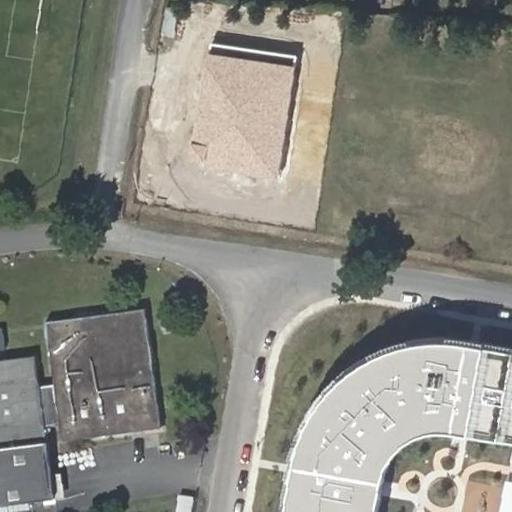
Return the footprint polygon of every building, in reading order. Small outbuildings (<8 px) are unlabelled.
[(296,54),(208,41),(193,140),(210,142),(206,167),(278,177),(296,54)] [(210,142),(193,140),(190,164),(206,167),(210,142)] [(33,357),(0,360),(0,504),(52,498),(45,441),(43,428),(58,427),(61,440),(161,427),(145,310),(44,324),(53,386),(37,388),(33,357)] [(0,346),(10,346),(8,326),(0,326),(0,346)] [(469,432),(485,345),(457,341),(422,340),(389,347),(352,366),(333,383),(317,407),(303,433),(294,466),(285,511),(375,511),(380,481),(390,461),(398,445),(416,436),(427,430),(449,430),(469,432)] [(511,362),(511,349),(485,345),(469,432),(498,438),(511,362)] [(511,362),(498,438),(511,440),(511,362)]
